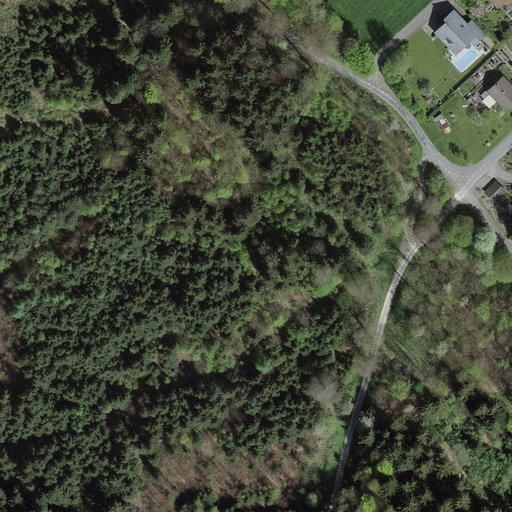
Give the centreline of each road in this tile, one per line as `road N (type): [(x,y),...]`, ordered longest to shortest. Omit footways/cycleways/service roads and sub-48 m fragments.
road 1 (track): [(330,511),(386,300),(408,248),(462,191)]
road 2 (residential): [(462,191),(392,94),(375,85)]
